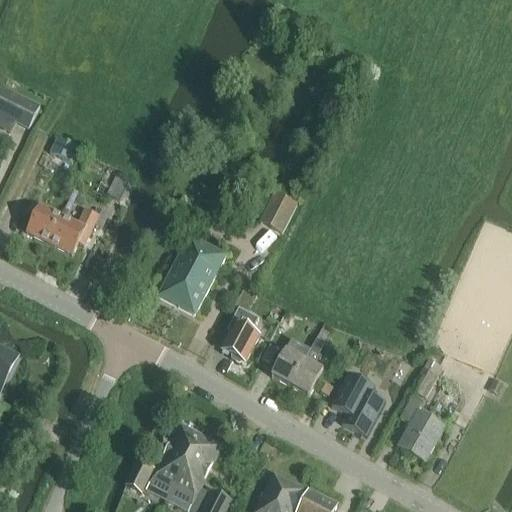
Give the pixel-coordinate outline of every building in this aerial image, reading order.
[(0,87),(0,117),(29,132),(40,108),(0,87)] [(58,141),(51,154),(74,166),(81,153),(58,141)] [(121,179),(110,199),(120,204),(131,185),(121,179)] [(284,238),(299,209),(277,197),(262,226),(284,238)] [(51,247),(65,219),(41,208),(41,209),(33,205),(27,217),(35,221),(27,236),(51,247)] [(97,210),(94,216),(100,219),(96,227),(103,230),(109,216),(97,210)] [(65,219),(51,247),(74,259),(79,247),(86,250),(96,227),(100,219),(94,216),(85,212),(79,226),(65,219)] [(196,319),(227,258),(191,239),(159,300),(196,319)] [(235,309),(247,316),(257,298),(244,291),(235,309)] [(261,339),(253,335),(257,326),(242,318),(238,326),(237,326),(222,352),(232,358),(233,363),(239,366),(243,363),(246,365),(261,339)] [(318,342),(312,353),(319,357),(319,356),(325,346),(319,342),(318,342)] [(287,355),(273,380),(291,390),(305,365),(312,353),(293,343),(287,355)] [(278,352),(271,348),(263,362),(270,366),(278,352)] [(305,365),(291,390),(309,400),(323,374),(315,370),(322,358),(319,356),(319,357),(312,353),(305,365)] [(0,392),(15,362),(0,354),(0,392)] [(349,377),(331,409),(347,418),(342,427),(367,441),(386,405),(372,398),(376,391),(349,377)] [(494,381),(489,392),(498,397),(504,386),(494,381)] [(412,398),(411,400),(407,398),(402,406),(401,406),(396,415),(411,424),(398,447),(426,463),(445,430),(417,414),(423,404),(412,398)] [(167,503),(199,439),(179,429),(156,475),(138,466),(127,488),(145,497),(147,493),(167,503)] [(220,450),(199,439),(167,503),(184,511),(226,511),(230,504),(210,494),(209,498),(198,493),(220,450)] [(332,511),(335,509),(275,476),(255,511),(332,511)]
